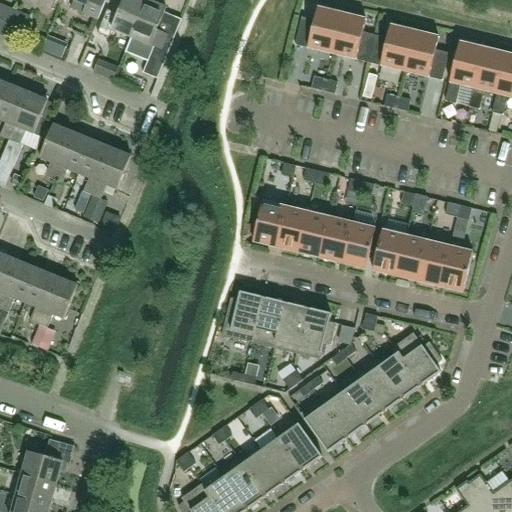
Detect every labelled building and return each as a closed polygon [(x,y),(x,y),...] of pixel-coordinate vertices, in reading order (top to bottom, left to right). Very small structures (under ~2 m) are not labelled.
[(99,20),(107,0),(75,0),(72,8),(99,20)] [(132,38),(148,0),(147,0),(125,0),(119,14),(109,10),(100,33),(110,38),(113,30),(132,38)] [(167,8),(148,0),(132,38),(143,43),(139,54),(149,58),(143,73),(157,79),(182,20),(165,13),(167,8)] [(333,54),(342,13),(318,7),(315,20),(302,17),(296,45),(333,54)] [(367,19),(342,13),(333,54),(369,62),(376,35),(364,32),(367,19)] [(388,38),(376,35),(369,62),(406,71),(415,31),(391,25),(388,38)] [(415,31),(406,71),(443,80),(449,53),(436,50),(439,37),(415,31)] [(474,88),(483,48),(460,42),(446,101),(457,104),(461,85),(474,88)] [(497,94),(507,54),(483,48),(474,88),(469,107),(480,110),(484,91),(497,94)] [(511,55),(507,54),(497,94),(492,113),(503,115),(508,97),(511,97),(511,55)] [(323,92),(326,80),(315,77),(312,89),(323,92)] [(0,111),(11,85),(0,80),(0,111)] [(338,83),(326,80),(323,92),(335,94),(338,83)] [(11,85),(0,111),(0,120),(7,123),(0,140),(0,151),(5,153),(30,93),(11,85)] [(36,134),(50,101),(30,93),(5,153),(6,154),(3,162),(15,167),(24,145),(19,143),(25,130),(36,134)] [(396,109),(399,97),(387,95),(385,106),(396,109)] [(411,100),(399,97),(396,109),(408,112),(411,100)] [(495,134),(497,134),(500,125),(491,123),(489,132),(495,134)] [(47,176),(55,180),(75,133),(56,125),(42,158),(53,162),(47,176)] [(75,133),(55,180),(64,184),(70,170),(81,175),(95,141),(75,133)] [(94,196),(113,149),(95,141),(81,175),(91,179),(85,193),(94,196)] [(113,149),(94,196),(102,200),(108,185),(119,190),(133,157),(113,149)] [(296,166),(284,163),(282,175),(294,178),(296,166)] [(304,180),(316,183),(319,172),(307,169),(304,180)] [(319,172),(316,183),(327,186),(330,174),(319,172)] [(348,191),(361,194),(363,182),(351,180),(348,191)] [(363,182),(361,194),(372,197),(375,185),(363,182)] [(401,204),(413,207),(416,195),(404,192),(401,204)] [(416,195),(413,207),(425,210),(428,198),(416,195)] [(254,242),(277,248),(287,207),(264,202),(254,242)] [(458,218),(461,206),(448,203),(446,215),(458,218)] [(472,209),(461,206),(458,218),(469,220),(472,209)] [(299,253),(309,213),(287,207),(277,248),(299,253)] [(321,258),(331,218),(309,213),(299,253),(321,258)] [(353,223),(331,218),(321,258),(344,264),(353,223)] [(376,229),(353,223),(344,264),(366,269),(376,229)] [(245,231),(243,240),(250,241),(252,232),(245,231)] [(396,276),(406,236),(383,231),(373,271),(396,276)] [(418,282),(428,241),(406,236),(396,276),(418,282)] [(450,247),(428,241),(418,282),(441,287),(450,247)] [(450,247),(441,287),(464,293),(473,252),(450,247)] [(0,314),(21,262),(2,255),(0,259),(0,314)] [(40,270),(21,262),(0,314),(0,334),(0,335),(15,299),(16,300),(27,304),(40,270)] [(40,270),(27,304),(37,308),(31,322),(40,325),(60,278),(40,270)] [(65,319),(79,286),(60,278),(40,325),(48,329),(54,315),(65,319)] [(247,342),(258,296),(241,292),(239,299),(232,297),(222,336),(247,342)] [(271,348),(283,302),(258,296),(247,342),(271,348)] [(296,354),(307,308),(283,302),(271,348),(296,354)] [(330,322),(332,314),(307,308),(296,354),(321,360),(324,344),(332,346),(337,324),(330,322)] [(366,314),(365,322),(376,325),(378,317),(366,314)] [(376,325),(365,322),(363,330),(374,332),(376,327),(376,325)] [(36,332),(31,344),(49,351),(53,339),(36,332)] [(430,341),(423,346),(414,333),(394,347),(422,386),(441,372),(437,366),(443,362),(430,341)] [(342,352),(347,359),(356,352),(352,345),(342,352)] [(403,399),(422,386),(394,347),(393,349),(397,354),(381,365),(377,360),(376,361),(403,399)] [(337,366),(347,359),(342,352),(332,360),(337,366)] [(385,412),(403,399),(376,361),(357,374),(385,412)] [(297,385),(303,381),(296,371),(290,375),(297,385)] [(234,372),(232,380),(244,383),(246,375),(234,372)] [(367,425),(385,412),(357,374),(356,375),(360,381),(343,393),(367,425)] [(255,386),(257,378),(246,375),(244,383),(255,386)] [(290,375),(283,380),(290,390),(297,385),(290,375)] [(309,384),(314,390),(324,383),(319,377),(309,384)] [(304,397),(314,390),(309,384),(299,391),(304,397)] [(348,439),(367,425),(343,393),(326,404),(322,399),(321,400),(348,439)] [(262,400),(256,405),(263,414),(269,410),(262,400)] [(329,452),(348,439),(321,400),(301,414),(329,452)] [(263,414),(256,405),(249,409),(256,419),(263,414)] [(303,471),(323,456),(296,418),(276,432),(303,471)] [(226,426),(219,431),(226,441),(233,436),(226,426)] [(226,441),(219,431),(212,436),(220,445),(226,441)] [(285,484),(303,471),(276,432),(274,433),(279,439),(261,451),(285,484)] [(266,497),(285,484),(261,451),(244,463),(240,458),(239,459),(266,497)] [(24,475),(59,484),(65,462),(30,452),(24,475)] [(188,453),(182,457),(190,468),(196,464),(188,453)] [(190,468),(182,457),(176,462),(184,472),(190,468)] [(248,510),(266,497),(239,459),(220,472),(248,510)] [(221,511),(245,511),(248,510),(220,472),(219,472),(223,478),(207,489),(203,484),(202,485),(221,511)] [(18,497),(53,507),(59,484),(24,475),(18,497)] [(511,511),(511,484),(510,481),(494,493),(480,475),(469,483),(490,511),(511,511)] [(490,511),(469,483),(468,481),(456,489),(468,505),(458,511),(490,511)] [(221,511),(202,485),(182,499),(191,511),(221,511)] [(51,511),(53,507),(18,497),(13,511),(51,511)]
